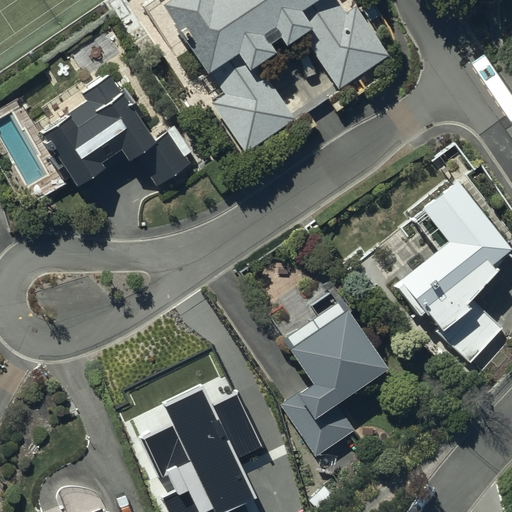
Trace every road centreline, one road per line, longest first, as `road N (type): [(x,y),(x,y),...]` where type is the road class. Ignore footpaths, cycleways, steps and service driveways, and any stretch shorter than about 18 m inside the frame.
road 1 (residential): [(165,274),(133,309),(79,341),(36,351),(22,344),(6,296),(20,269),(81,255),(139,259)]
road 2 (residential): [(463,78),(165,274)]
